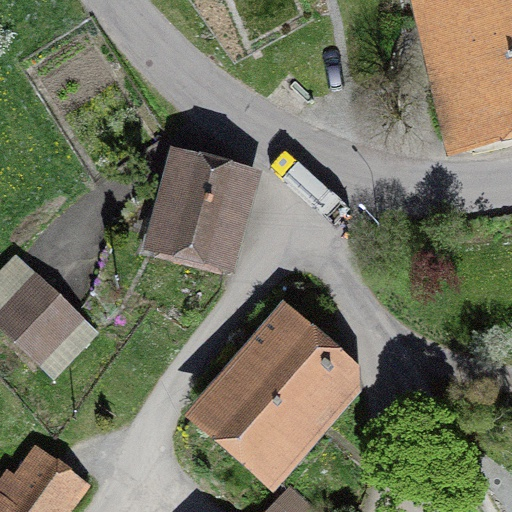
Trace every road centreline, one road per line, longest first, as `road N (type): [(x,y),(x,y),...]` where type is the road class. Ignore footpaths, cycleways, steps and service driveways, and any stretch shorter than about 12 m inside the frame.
road 1 (residential): [(100,511),(188,360),(305,212)]
road 2 (unclassified): [(113,0),(198,86),(312,157)]
road 3 (unclassified): [(312,157),(409,185),(511,181)]
road 4 (residential): [(390,348),(356,307),(305,212)]
